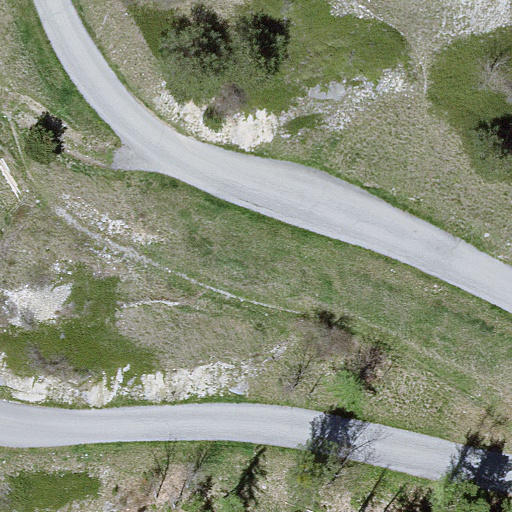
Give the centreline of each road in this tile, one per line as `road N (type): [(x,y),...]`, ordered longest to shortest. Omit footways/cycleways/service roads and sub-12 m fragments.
road 1 (residential): [(511,293),(142,145),(71,62),(50,0)]
road 2 (residential): [(0,428),(290,428),(511,473)]
